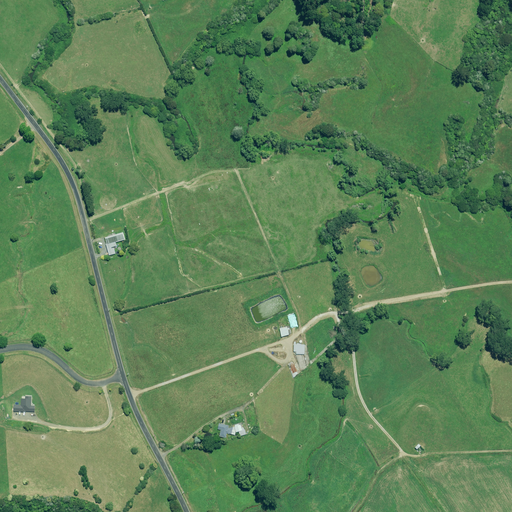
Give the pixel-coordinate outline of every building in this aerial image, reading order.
[(106,238),(107,244),(106,244),(109,255),(115,254),(114,248),(112,248),(111,247),(117,246),(116,242),(125,240),(123,233),(121,233),(121,234),(106,238)] [(279,328),(281,337),(289,335),(287,326),(279,328)] [(295,344),(296,342),(294,342),(294,351),(296,352),(296,354),(304,354),(305,344),(295,344)] [(21,399),(21,405),(14,405),(14,411),(35,411),(35,406),(32,406),(32,396),(27,396),(27,399),(21,399)] [(229,425),(219,423),(218,429),(221,430),(220,436),(226,438),(227,434),(235,435),(236,432),(239,432),(240,436),(247,434),(245,429),(244,430),(244,428),(242,428),(241,425),(230,428),(228,428),(229,425)]
